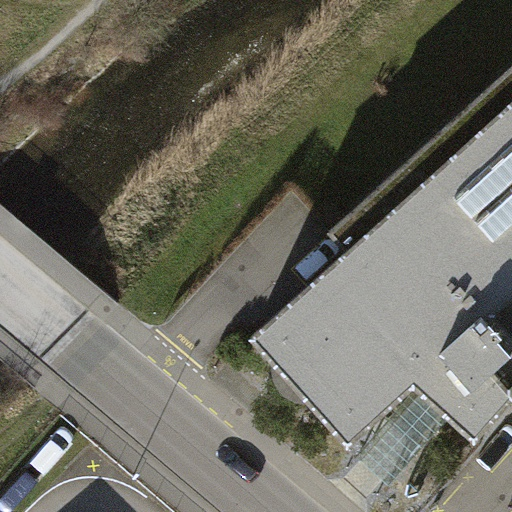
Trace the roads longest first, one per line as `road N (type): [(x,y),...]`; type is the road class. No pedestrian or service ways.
road 1 (tertiary): [(274,511),(101,363)]
road 2 (tertiary): [(0,276),(101,363)]
